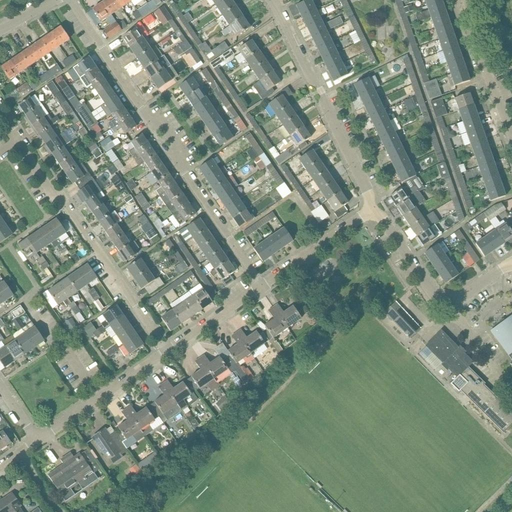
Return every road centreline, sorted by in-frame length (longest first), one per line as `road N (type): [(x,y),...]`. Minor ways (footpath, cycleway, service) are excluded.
road 1 (residential): [(261,285),(178,161),(160,120),(149,117),(70,0)]
road 2 (residential): [(167,351),(18,139)]
road 3 (residential): [(371,210),(271,0)]
road 4 (residential): [(37,440),(167,351)]
road 5 (residential): [(511,135),(475,49),(469,0)]
road 6 (residential): [(261,285),(371,210)]
road 7 (residential): [(446,303),(371,210)]
